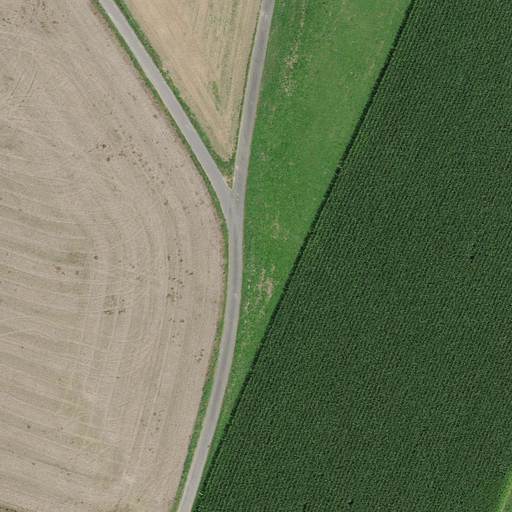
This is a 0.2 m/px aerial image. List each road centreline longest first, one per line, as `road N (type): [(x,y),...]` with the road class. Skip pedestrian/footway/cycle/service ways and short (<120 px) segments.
road 1 (track): [(180,511),(219,375),(234,213)]
road 2 (track): [(234,213),(193,130),(105,0)]
road 3 (track): [(234,213),(267,0)]
